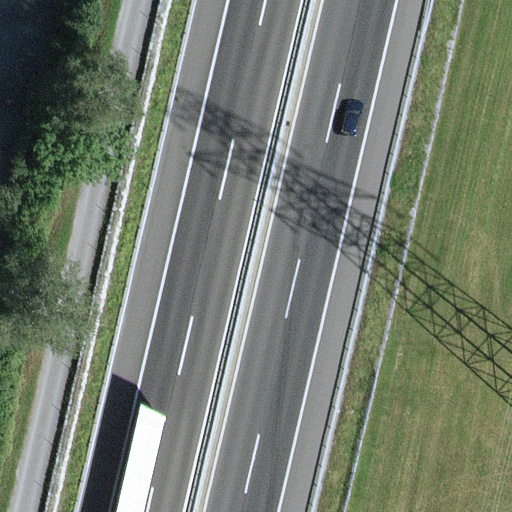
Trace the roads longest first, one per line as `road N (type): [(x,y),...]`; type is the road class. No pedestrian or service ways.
road 1 (motorway): [(243,511),(360,0)]
road 2 (motorway): [(266,0),(150,511)]
road 3 (track): [(135,0),(21,511)]
